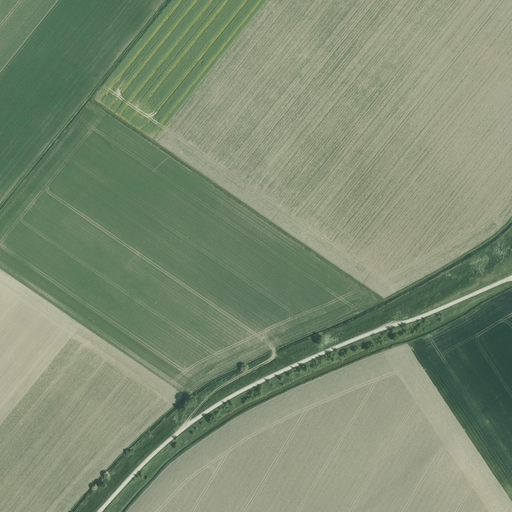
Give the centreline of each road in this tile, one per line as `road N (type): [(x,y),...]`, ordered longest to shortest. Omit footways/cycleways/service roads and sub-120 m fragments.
road 1 (unclassified): [(101,511),(162,445),(244,388),(510,278)]
road 2 (track): [(182,429),(215,389),(272,357),(271,348)]
